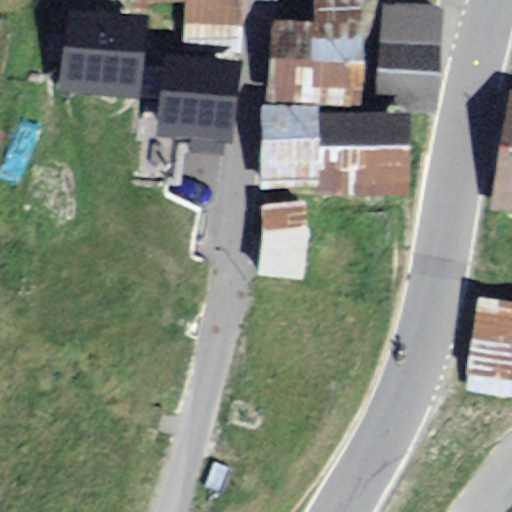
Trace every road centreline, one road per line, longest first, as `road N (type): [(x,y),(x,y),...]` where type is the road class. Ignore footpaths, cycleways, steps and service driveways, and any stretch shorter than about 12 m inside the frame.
road 1 (tertiary): [(335,511),(411,366),(499,0)]
road 2 (residential): [(169,511),(233,240),(260,0)]
